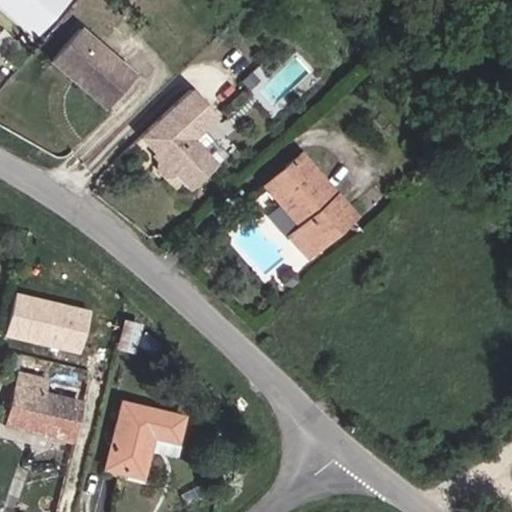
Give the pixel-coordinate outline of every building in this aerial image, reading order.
[(53,0),(52,0),(0,0),(0,5),(30,29),(53,0)] [(127,77),(73,32),(47,65),(101,109),(127,77)] [(213,118),(188,92),(138,140),(158,161),(154,164),(154,171),(161,178),(167,178),(171,175),(186,191),(212,167),(188,142),(199,132),(213,118)] [(188,142),(212,167),(223,157),(199,132),(188,142)] [(302,159),(264,192),(297,232),(287,241),(305,261),(355,219),(302,159)] [(219,272),(209,261),(197,271),(207,282),(219,272)] [(74,352),(84,311),(10,293),(0,334),(74,352)] [(19,374),(6,425),(66,441),(76,404),(58,400),(62,386),(19,374)] [(144,435),(168,439),(173,415),(113,404),(101,466),(137,472),(141,450),(144,435)] [(144,435),(141,450),(166,453),(168,439),(144,435)]
